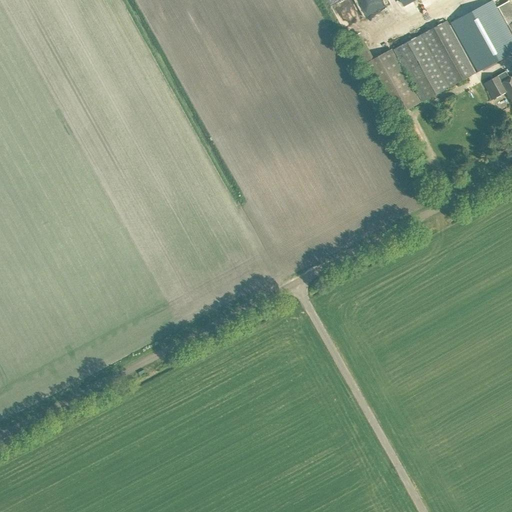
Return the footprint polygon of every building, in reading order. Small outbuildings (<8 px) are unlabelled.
[(365,17),(355,0),(335,0),(349,26),(365,17)] [(511,7),(509,1),(497,8),(507,27),(508,26),(511,23),(511,7)] [(511,36),(507,27),(497,8),(493,2),(449,25),(475,73),(484,68),(511,53),(511,36)] [(475,73),(449,25),(447,21),(420,35),(449,87),(475,73)] [(374,59),(360,32),(348,39),(362,65),(364,64),(374,59)] [(449,87),(420,35),(394,50),(422,102),(449,87)] [(364,64),(393,117),(420,103),(391,49),(374,59),(364,64)] [(506,71),(495,77),(484,83),(493,100),(505,93),(509,99),(510,99),(511,101),(511,76),(510,78),(506,71)]
